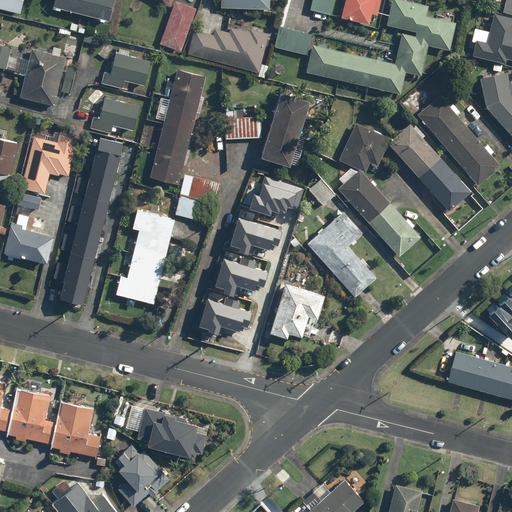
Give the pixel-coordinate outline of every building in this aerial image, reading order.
[(0,0),(0,8),(20,13),(22,0),(0,0)] [(52,0),(51,6),(109,20),(113,0),(52,0)] [(174,0),(158,44),(181,52),(197,9),(174,0)] [(392,0),(386,25),(415,32),(414,35),(404,33),(396,63),(315,42),(308,71),(399,95),(405,72),(421,76),(430,44),(450,49),(457,23),(425,15),(428,3),(415,0),(392,0)] [(312,0),(310,9),(330,14),(334,0),(312,0)] [(346,0),(342,17),(368,24),(371,12),(376,14),(380,0),(346,0)] [(282,25),(276,46),(307,54),(313,34),(282,25)] [(190,53),(259,71),(268,35),(269,32),(252,28),(251,31),(231,26),(230,31),(216,28),(215,33),(196,28),(190,53)] [(511,29),(498,26),(490,55),(511,60),(511,29)] [(29,48),(18,96),(54,104),(64,56),(29,48)] [(149,60),(114,52),(109,73),(102,71),(99,83),(124,89),(126,81),(143,85),(149,60)] [(175,68),(148,176),(181,184),(208,76),(175,68)] [(486,107),(511,135),(511,94),(510,92),(506,72),(480,77),(486,107)] [(280,90),(259,156),(287,164),(308,99),(280,90)] [(440,93),(417,113),(479,182),(502,161),(440,93)] [(137,105),(103,97),(98,119),(91,117),(89,127),(109,132),(111,124),(132,129),(137,105)] [(243,116),(243,110),(225,111),(226,139),(261,138),(260,116),(243,116)] [(370,163),(378,167),(391,139),(356,123),(339,160),(366,173),(370,163)] [(410,124),(389,144),(450,212),(471,192),(410,124)] [(31,136),(19,187),(43,192),(48,173),(66,177),(76,134),(56,129),(53,141),(31,136)] [(0,137),(0,169),(12,172),(18,142),(0,137)] [(60,299),(89,307),(127,162),(98,154),(60,299)] [(285,209),(287,203),(297,205),(303,184),(264,173),(259,191),(254,189),(250,203),(270,209),(271,205),(285,209)] [(359,173),(338,192),(398,259),(420,240),(359,173)] [(310,186),(324,202),(336,191),(322,175),(310,186)] [(19,191),(16,204),(37,208),(40,196),(19,191)] [(180,195),(176,214),(211,223),(216,204),(180,195)] [(117,293),(154,303),(175,218),(135,208),(130,228),(140,230),(128,277),(121,275),(117,293)] [(375,276),(348,246),(364,231),(345,209),(307,243),(326,264),(354,295),(375,276)] [(282,226),(237,213),(228,244),(253,251),(256,241),(270,245),(271,240),(277,242),(282,226)] [(8,225),(2,252),(47,262),(53,235),(8,225)] [(240,259),(223,254),(215,284),(234,289),(236,281),(262,288),(268,267),(254,263),(256,258),(241,253),(240,259)] [(284,282),(269,331),(286,336),(287,331),(300,335),(306,314),(316,317),(323,294),(284,282)] [(511,287),(486,312),(511,339),(511,287)] [(224,298),(208,294),(199,323),(218,329),(221,320),(246,328),(252,307),(239,303),(240,297),(226,293),(224,298)] [(511,366),(456,352),(448,381),(511,398),(511,366)] [(0,403),(5,382),(0,381),(0,428),(5,429),(9,408),(0,406),(0,403)] [(49,395),(17,388),(7,433),(49,442),(54,423),(44,420),(49,395)] [(95,407),(60,400),(50,447),(97,457),(102,433),(90,430),(95,407)] [(192,452),(201,454),(209,424),(145,407),(137,438),(148,441),(147,446),(190,457),(192,452)] [(170,476),(145,449),(141,453),(131,442),(115,457),(121,463),(117,467),(128,480),(119,488),(134,504),(151,487),(154,490),(170,476)] [(304,511),(349,511),(366,498),(346,476),(304,511)] [(50,505),(56,511),(111,511),(116,507),(101,491),(92,499),(76,481),(50,505)] [(396,482),(387,511),(415,511),(422,489),(396,482)] [(451,497),(447,511),(476,511),(479,504),(451,497)]
